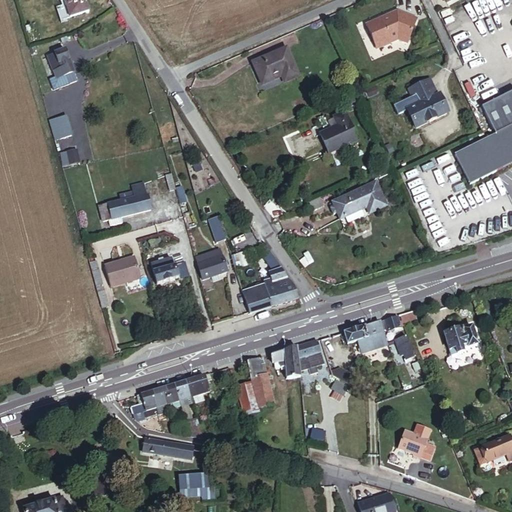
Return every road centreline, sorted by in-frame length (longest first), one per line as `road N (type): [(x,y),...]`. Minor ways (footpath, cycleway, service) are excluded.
road 1 (unclassified): [(474,511),(326,463),(138,432),(98,386)]
road 2 (unclassified): [(321,317),(166,81)]
road 3 (primary): [(321,317),(98,386)]
road 4 (primary): [(511,259),(321,317)]
road 5 (residential): [(341,0),(166,81)]
road 6 (unknown): [(427,0),(460,63),(511,77)]
